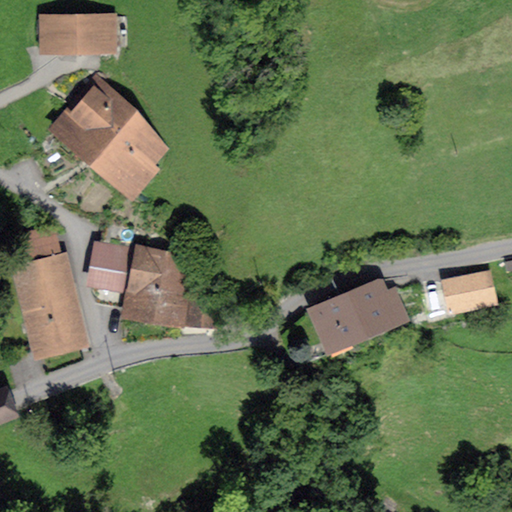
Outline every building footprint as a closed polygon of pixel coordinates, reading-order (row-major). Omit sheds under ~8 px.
[(119,22),(119,14),(41,14),(41,55),(120,55),(120,49),(131,49),(130,22),(119,22)] [(89,165),(138,108),(96,74),(49,131),(89,165)] [(89,165),(135,202),(162,170),(157,165),(171,148),(138,108),(89,165)] [(92,349),(67,251),(63,252),(56,225),(22,234),(26,250),(13,253),(16,264),(12,265),(36,363),(92,349)] [(87,288),(125,295),(133,247),(95,241),(87,288)] [(123,320),(186,331),(186,327),(192,295),(199,254),(136,243),(123,320)] [(329,358),(412,322),(397,287),(388,290),(382,278),(308,310),(329,358)] [(451,308),(495,299),(491,281),(468,281),(467,278),(446,282),(451,308)] [(186,327),(220,330),(222,313),(206,296),(192,295),(186,327)]
